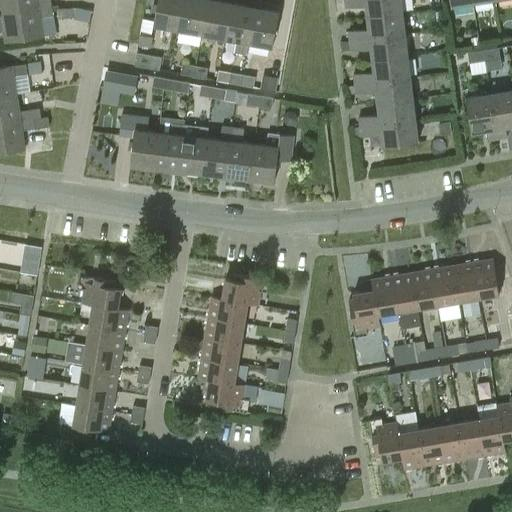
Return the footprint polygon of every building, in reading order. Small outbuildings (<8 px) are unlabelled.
[(0,0),(2,14),(51,7),(49,0),(0,0)] [(154,25),(178,30),(183,0),(158,0),(157,4),(152,3),(150,12),(156,12),(154,25)] [(183,0),(178,30),(201,34),(207,0),(183,0)] [(224,39),(231,3),(215,0),(207,0),(201,34),(224,39)] [(366,5),(367,17),(403,13),(402,11),(413,10),(412,0),(344,0),(346,7),(366,5)] [(234,51),(245,54),(254,7),(231,3),(224,39),(235,41),(234,51)] [(51,7),(2,14),(6,42),(42,36),(39,18),(52,16),(51,7)] [(254,7),(245,54),(246,54),(248,43),(272,48),(278,12),(254,7)] [(59,18),(75,17),(74,9),(58,10),(59,18)] [(349,31),(350,41),(405,34),(403,13),(367,17),(369,29),(349,31)] [(153,36),(140,34),(139,34),(137,45),(150,48),(153,36)] [(373,60),(408,56),(405,34),(350,41),(351,50),(351,51),(371,48),(373,60)] [(350,41),(340,42),(341,51),(351,50),(350,41)] [(482,50),(484,61),(500,58),(498,47),(482,50)] [(469,63),(484,61),(482,50),(467,52),(469,63)] [(134,65),(159,70),(161,57),(136,52),(134,65)] [(353,74),(355,84),(410,77),(408,56),(373,60),(374,72),(353,74)] [(28,62),(30,72),(41,70),(40,60),(28,62)] [(180,74),(193,76),(195,65),(182,63),(180,74)] [(0,96),(15,94),(13,76),(27,74),(26,64),(0,67),(0,96)] [(195,65),(193,76),(206,79),(208,68),(195,65)] [(136,76),(103,70),(100,86),(103,86),(120,90),(133,92),(136,76)] [(227,82),(239,85),(242,74),(229,72),(227,82)] [(242,74),(239,85),(253,87),(255,77),(242,74)] [(151,86),(165,89),(166,78),(154,76),(151,86)] [(263,77),(261,88),(275,90),(277,79),(263,77)] [(378,103),(413,98),(410,77),(355,84),(356,94),(376,91),(378,103)] [(166,78),(165,89),(188,93),(190,82),(166,78)] [(199,95),(212,97),(213,87),(201,84),(199,95)] [(213,87),(212,97),(224,100),(226,89),(213,87)] [(511,89),(489,94),(497,139),(507,137),(505,127),(511,125),(511,89)] [(246,104),(260,106),(261,95),(248,93),(246,104)] [(0,96),(0,124),(42,118),(40,108),(18,111),(15,94),(0,96)] [(488,140),(497,139),(489,94),(465,98),(471,133),(486,130),(488,140)] [(261,95),(260,106),(271,108),(273,98),(261,95)] [(359,116),(360,127),(416,120),(413,98),(378,103),(379,113),(359,116)] [(296,122),(297,116),(293,111),(287,111),(282,114),(282,120),(285,125),(291,126),(296,122)] [(155,168),(159,132),(146,131),(148,118),(121,115),(119,135),(133,137),(130,165),(155,168)] [(48,117),(42,118),(0,124),(0,153),(24,150),(21,131),(49,127),(48,117)] [(416,120),(360,127),(362,137),(382,134),(383,146),(418,142),(416,120)] [(450,121),(438,122),(440,134),(452,133),(450,121)] [(159,132),(155,168),(179,171),(185,124),(172,123),(171,134),(159,132)] [(203,173),(208,127),(185,124),(179,171),(203,173)] [(208,127),(203,173),(227,176),(231,140),(230,140),(232,127),(221,126),(220,139),(207,137),(208,127)] [(231,140),(227,176),(251,178),(255,143),(243,142),(245,129),(232,127),(230,140),(231,140)] [(266,144),(255,143),(251,178),(275,181),(278,160),(292,160),(294,136),(267,133),(266,144)] [(493,258),(473,261),(479,297),(499,293),(493,258)] [(473,261),(453,264),(459,300),(479,297),(473,261)] [(453,264),(433,268),(439,303),(459,300),(453,264)] [(414,271),(420,307),(439,303),(433,268),(414,271)] [(412,271),(393,274),(402,327),(421,324),(412,271)] [(241,301),(247,302),(258,304),(261,289),(267,290),(269,278),(232,272),(231,278),(225,277),(222,297),(241,301)] [(393,274),(371,278),(372,290),(375,289),(379,313),(398,310),(393,274)] [(82,304),(92,305),(119,308),(122,288),(116,287),(117,281),(80,275),(78,289),(85,290),(82,304)] [(372,290),(353,293),(354,299),(348,300),(354,336),(367,334),(366,327),(381,325),(379,313),(375,289),(372,290)] [(30,315),(33,295),(22,293),(21,303),(19,313),(30,315)] [(208,315),(244,321),(247,302),(241,301),(222,297),(212,295),(208,315)] [(129,310),(119,308),(92,305),(89,324),(126,330),(129,310)] [(205,336),(241,342),(244,321),(208,315),(205,336)] [(285,328),(295,329),(297,319),(287,318),(285,328)] [(86,344),(122,350),(126,330),(89,324),(86,344)] [(157,328),(145,326),(144,333),(156,335),(157,328)] [(293,342),(295,329),(285,328),(283,341),(293,342)] [(156,335),(144,333),(143,343),(155,344),(156,335)] [(42,357),(45,338),(33,336),(31,356),(42,357)] [(205,336),(202,357),(237,362),(241,342),(205,336)] [(487,338),(484,339),(486,349),(499,346),(497,336),(487,338)] [(486,349),(484,339),(474,340),(476,351),(486,349)] [(26,342),(16,340),(14,354),(23,356),(26,342)] [(69,363),(82,365),(119,371),(122,350),(86,344),(68,342),(67,346),(71,347),(69,363)] [(415,361),(426,359),(425,349),(417,351),(415,342),(403,344),(406,363),(415,361)] [(457,343),(459,353),(467,352),(466,342),(457,344),(457,343)] [(406,363),(403,344),(392,346),(395,365),(406,363)] [(425,349),(426,359),(447,355),(445,346),(432,348),(425,349)] [(237,362),(202,357),(198,377),(210,379),(234,381),(237,362)] [(280,358),(278,369),(288,371),(290,360),(280,358)] [(480,358),(469,360),(470,370),(482,368),(480,358)] [(470,370),(469,360),(456,362),(458,372),(470,370)] [(79,385),(116,391),(119,371),(82,365),(79,385)] [(428,367),(430,377),(441,375),(440,365),(428,367)] [(151,368),(139,366),(138,374),(150,376),(151,368)] [(407,371),(409,380),(410,380),(410,381),(430,377),(428,367),(407,371)] [(288,371),(278,369),(276,381),(286,383),(288,371)] [(389,384),(401,382),(400,372),(387,374),(389,384)] [(150,376),(138,374),(136,383),(148,385),(150,376)] [(212,399),(211,405),(247,411),(249,399),(243,398),(245,383),(234,381),(210,379),(206,398),(212,399)] [(76,406),(113,411),(116,391),(79,385),(76,406)] [(265,414),(279,416),(284,393),(262,389),(260,402),(267,403),(265,414)] [(497,415),(503,439),(511,437),(511,394),(510,395),(511,401),(495,404),(497,415)] [(109,432),(113,411),(76,406),(73,425),(65,423),(62,435),(91,440),(92,429),(109,432)] [(144,408),(133,406),(131,414),(143,416),(144,408)] [(1,423),(10,425),(12,414),(3,413),(1,423)] [(143,416),(131,414),(130,423),(142,425),(143,416)] [(479,418),(485,454),(505,450),(503,439),(497,415),(479,418)] [(382,460),(401,457),(398,432),(397,421),(382,424),(381,418),(369,420),(375,456),(381,455),(382,460)] [(458,422),(464,457),(485,454),(479,418),(458,422)] [(438,425),(444,461),(464,457),(458,422),(438,425)] [(417,429),(424,464),(444,461),(438,425),(417,429)] [(417,429),(398,432),(401,457),(403,468),(424,464),(417,429)]
